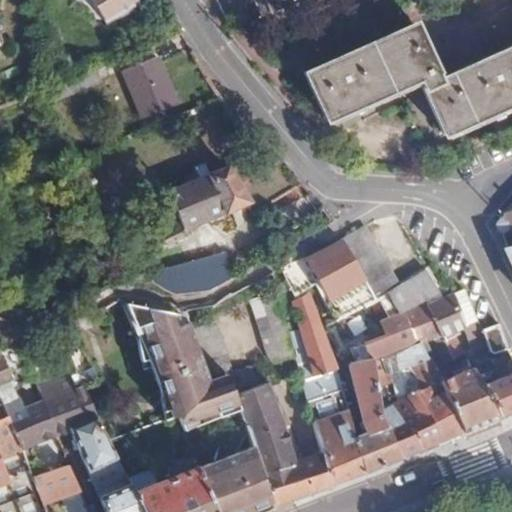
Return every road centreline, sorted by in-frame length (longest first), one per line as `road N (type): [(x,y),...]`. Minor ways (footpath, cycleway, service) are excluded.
road 1 (tertiary): [(184,0),(218,54),(328,183),(428,193),(459,207),(511,308)]
road 2 (secondary): [(511,441),(340,508)]
